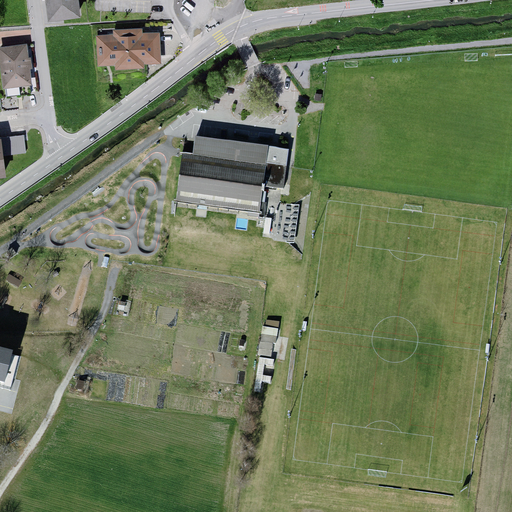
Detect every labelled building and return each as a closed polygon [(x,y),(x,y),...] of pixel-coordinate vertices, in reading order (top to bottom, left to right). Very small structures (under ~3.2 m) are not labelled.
[(74,0),(45,0),(48,20),(76,16),(74,0)] [(114,39),(96,40),(97,66),(117,65),(117,70),(141,69),(141,64),(158,63),(156,36),(137,37),(137,32),(114,34),(114,39)] [(25,49),(0,52),(0,59),(4,88),(30,84),(25,49)] [(180,156),(175,202),(257,212),(261,181),(281,184),(285,152),(194,142),(192,157),(180,156)] [(274,356),(279,320),(265,318),(260,354),(274,356)] [(10,357),(0,354),(0,384),(3,385),(10,357)]
